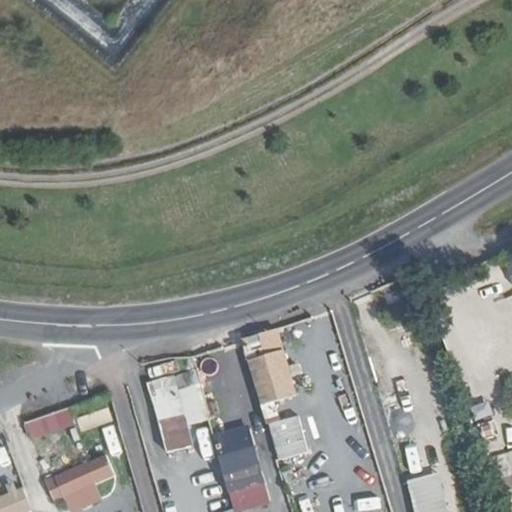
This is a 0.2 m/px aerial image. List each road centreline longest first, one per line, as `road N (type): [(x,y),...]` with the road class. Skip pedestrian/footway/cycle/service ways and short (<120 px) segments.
road 1 (secondary): [(511,173),(331,274),(209,314),(105,327)]
road 2 (tertiary): [(0,386),(72,359),(105,327)]
